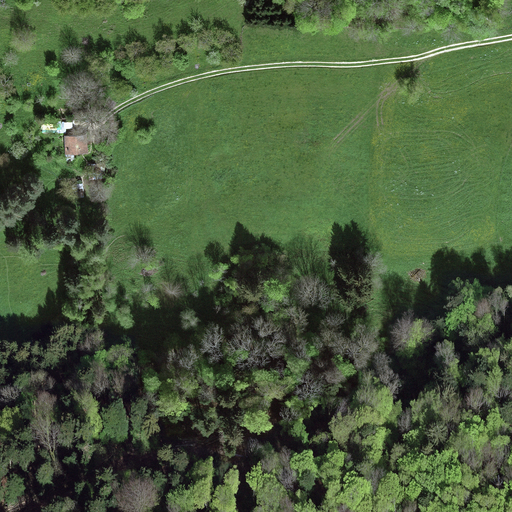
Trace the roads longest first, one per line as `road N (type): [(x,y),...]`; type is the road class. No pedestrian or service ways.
road 1 (track): [(511,36),(373,62),(196,76),(131,99),(98,123)]
road 2 (track): [(34,511),(131,460),(236,451)]
